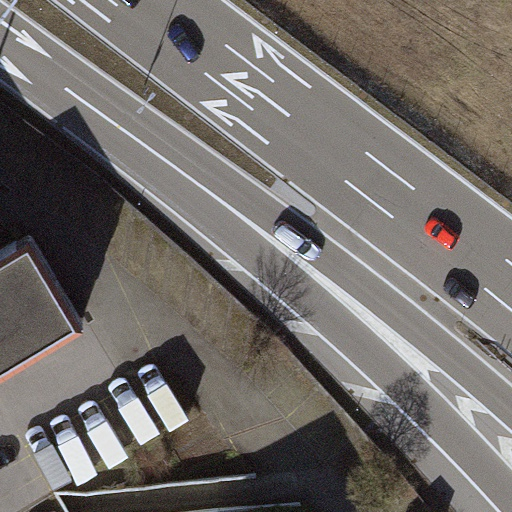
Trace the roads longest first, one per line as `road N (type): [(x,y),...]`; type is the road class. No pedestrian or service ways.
road 1 (motorway): [(511,297),(138,0)]
road 2 (motorway): [(220,199),(511,494)]
road 3 (motorway): [(220,199),(366,285),(511,407)]
road 4 (motorway): [(0,40),(220,199)]
